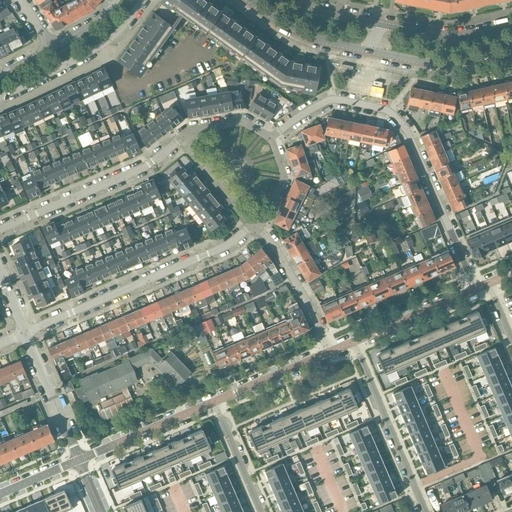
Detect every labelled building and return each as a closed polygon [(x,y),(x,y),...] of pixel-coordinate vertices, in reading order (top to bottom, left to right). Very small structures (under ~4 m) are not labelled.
[(57,29),(63,26),(54,10),(55,10),(50,4),(52,3),(50,0),(44,0),(38,4),(55,28),(55,29),(56,29),(57,29)] [(81,0),(72,0),(71,1),(79,17),(88,13),(81,0)] [(93,9),(98,3),(94,0),(81,0),(88,13),(93,9)] [(317,76),(319,67),(290,62),(203,0),(161,0),(161,2),(183,20),(191,26),(192,26),(193,25),(216,41),(215,43),(216,42),(239,58),(238,59),(239,60),(240,59),(262,75),(261,76),(262,77),(263,75),(279,87),(285,88),(284,90),(285,90),(285,88),(314,94),(317,80),(318,80),(318,76),(317,76)] [(457,10),(454,0),(425,0),(425,7),(437,9),(436,10),(442,11),(442,10),(449,12),(457,10)] [(485,0),(454,0),(457,10),(469,7),(469,8),(475,7),(474,6),(487,4),(485,0)] [(71,22),(79,17),(71,1),(66,3),(67,4),(63,6),(71,22)] [(153,13),(118,61),(140,76),(154,57),(155,58),(159,53),(162,49),(160,48),(171,34),(172,35),(176,30),(175,30),(183,20),(161,2),(153,13)] [(63,26),(71,22),(63,6),(59,9),(58,8),(55,10),(54,10),(63,26)] [(13,50),(26,43),(23,36),(19,37),(15,29),(5,34),(13,50)] [(5,34),(0,35),(0,48),(4,57),(9,54),(8,52),(13,50),(5,34)] [(104,69),(94,73),(101,90),(111,85),(104,69)] [(91,94),(101,90),(94,73),(93,74),(84,79),(91,94)] [(74,83),(80,95),(82,99),(91,94),(84,79),(75,83),(74,82),(74,83)] [(507,101),(511,100),(511,81),(509,82),(509,81),(504,82),(504,83),(503,84),(507,101)] [(74,83),(64,87),(72,103),(82,99),(80,95),(74,83)] [(494,104),(505,102),(507,101),(503,84),(496,85),(495,84),(490,85),(491,86),(489,87),(492,96),(494,104)] [(432,90),(413,86),(412,88),(411,88),(410,93),(407,93),(404,96),(404,97),(403,100),(404,105),(407,106),(407,109),(416,111),(417,107),(429,110),(432,92),(431,92),(432,90)] [(483,107),(494,104),(492,96),(489,87),(485,87),(484,86),(480,87),(480,89),(479,89),(481,96),(483,107)] [(62,108),(72,103),(64,87),(64,88),(55,93),(62,108)] [(472,109),(483,107),(481,96),(479,89),(474,90),(474,88),(468,90),(469,91),(468,92),(469,96),(472,109)] [(228,93),(231,109),(243,107),(240,91),(228,93)] [(457,94),(461,111),(472,109),(469,96),(468,92),(463,93),(463,91),(457,92),(458,94),(457,94)] [(429,110),(440,112),(444,96),(444,94),(443,94),(442,93),(439,92),(437,93),(432,92),(429,110)] [(55,93),(45,97),(52,113),(62,108),(55,93)] [(221,111),(231,109),(228,93),(218,94),(221,111)] [(440,112),(452,114),(456,97),(455,97),(455,96),(454,93),(450,94),(449,95),(444,94),(444,96),(440,112)] [(218,94),(207,96),(210,113),(221,111),(218,94)] [(249,109),(259,115),(267,100),(257,95),(249,109)] [(200,115),(210,113),(207,96),(197,98),(200,115)] [(45,97),(35,102),(42,117),(52,113),(45,97)] [(197,98),(185,100),(189,117),(200,115),(197,98)] [(267,100),(259,115),(268,121),(277,106),(267,100)] [(33,122),(42,117),(35,102),(25,106),(33,122)] [(296,108),(295,107),(293,104),(286,108),(288,113),(296,108)] [(22,126),(33,122),(25,106),(16,111),(22,126)] [(171,106),(163,113),(173,127),(182,120),(178,114),(181,112),(176,106),(173,108),(171,106)] [(6,114),(5,114),(15,136),(24,131),(22,126),(16,111),(6,115),(6,114)] [(165,133),(173,127),(163,113),(154,120),(165,133)] [(5,114),(0,116),(0,129),(3,135),(5,140),(15,136),(5,114)] [(83,116),(78,118),(82,127),(87,124),(83,116)] [(330,118),(328,118),(325,135),(337,137),(340,120),(335,119),(334,118),(331,117),(330,118)] [(342,121),(340,120),(337,137),(348,140),(352,123),(346,122),(346,120),(343,119),(342,121)] [(154,120),(146,126),(156,140),(165,133),(154,120)] [(353,123),(352,123),(348,140),(359,142),(363,125),(358,124),(357,122),(354,122),(353,123)] [(364,126),(363,125),(359,142),(371,145),(375,128),(370,127),(369,125),(365,124),(364,126)] [(65,125),(59,128),(62,136),(67,134),(68,135),(72,133),(70,128),(67,130),(65,125)] [(324,140),(319,125),(310,128),(316,145),(318,144),(317,142),(324,140)] [(146,126),(137,133),(147,147),(156,140),(146,126)] [(375,128),(371,145),(383,147),(384,142),(390,143),(392,133),(386,131),(387,130),(381,129),(382,127),(376,126),(375,128)] [(316,146),(316,145),(310,128),(301,131),(306,146),(308,149),(309,152),(310,154),(318,151),(316,146)] [(435,130),(420,137),(425,147),(440,141),(438,136),(435,130)] [(117,155),(127,151),(127,150),(122,139),(123,139),(121,134),(110,139),(117,155)] [(127,151),(129,155),(139,151),(133,135),(123,139),(122,139),(127,150),(127,151)] [(110,139),(100,143),(107,159),(117,155),(110,139)] [(425,147),(429,158),(445,151),(440,141),(425,147)] [(100,143),(90,147),(97,163),(107,159),(100,143)] [(286,150),(289,159),(309,152),(308,149),(302,151),(300,145),(286,150)] [(407,156),(402,146),(387,152),(391,163),(407,156)] [(489,146),(485,148),(490,157),(501,152),(489,146)] [(90,147),(81,152),(88,168),(88,167),(97,163),(90,147)] [(429,158),(434,169),(449,162),(445,151),(429,158)] [(78,172),(80,172),(88,168),(81,152),(71,156),(78,172)] [(289,159),(292,168),(308,163),(308,162),(306,163),(305,158),(311,156),(310,154),(309,152),(289,159)] [(71,156),(61,160),(68,176),(77,172),(77,173),(78,172),(71,156)] [(391,163),(396,174),(411,167),(407,156),(391,163)] [(372,158),(366,161),(369,167),(375,164),(372,158)] [(58,180),(68,176),(61,160),(51,165),(58,180)] [(434,169),(439,179),(454,173),(449,162),(434,169)] [(292,168),(295,177),(301,175),(303,181),(312,178),(308,168),(310,167),(308,163),(292,168)] [(48,185),(58,180),(51,165),(41,169),(48,185)] [(396,174),(401,185),(416,178),(411,167),(396,174)] [(169,179),(176,188),(189,177),(182,168),(176,173),(174,170),(169,174),(171,177),(169,179)] [(38,189),(48,185),(41,169),(31,173),(33,178),(38,189)] [(439,179),(443,190),(458,183),(454,173),(439,179)] [(176,188),(183,196),(200,182),(193,174),(189,177),(176,188)] [(33,178),(23,182),(29,198),(40,193),(38,189),(33,178)] [(352,178),(346,181),(349,187),(355,183),(352,178)] [(401,185),(406,196),(421,189),(416,178),(401,185)] [(142,185),(143,189),(144,189),(149,200),(159,196),(152,180),(142,185)] [(295,180),(290,189),(313,200),(315,195),(312,194),(315,189),(308,186),(295,180)] [(183,196),(190,205),(207,190),(200,182),(183,196)] [(443,190),(448,201),(463,194),(458,183),(443,190)] [(368,186),(358,190),(363,201),(373,197),(368,186)] [(143,189),(134,194),(141,209),(151,205),(149,200),(144,189),(143,189)] [(290,189),(286,197),(309,208),(313,200),(290,189)] [(406,196),(410,206),(425,200),(421,189),(406,196)] [(214,199),(207,190),(190,205),(197,213),(214,199)] [(448,201),(452,212),(473,203),(468,192),(463,194),(448,201)] [(131,214),(141,209),(134,194),(124,198),(131,214)] [(286,197),(282,206),(298,214),(298,213),(299,213),(299,214),(305,217),(305,216),(309,208),(286,197)] [(121,218),(131,214),(124,198),(114,202),(121,218)] [(197,213),(203,221),(204,221),(217,210),(217,211),(221,208),(214,199),(197,213)] [(410,206),(415,217),(430,210),(425,200),(410,206)] [(356,205),(361,215),(369,211),(365,201),(356,205)] [(111,222),(121,218),(114,202),(105,206),(104,206),(111,222)] [(340,218),(354,210),(351,204),(337,212),(340,218)] [(101,226),(111,222),(104,206),(94,210),(101,226)] [(282,206),(278,214),(294,222),(292,221),(294,217),(296,218),(298,214),(282,206)] [(91,231),(101,226),(94,210),(94,211),(84,215),(91,231)] [(204,221),(211,230),(213,228),(216,231),(221,227),(218,224),(224,219),(217,211),(217,210),(204,221)] [(415,217),(420,228),(435,222),(430,210),(415,217)] [(359,221),(371,215),(369,211),(361,215),(357,217),(359,221)] [(354,213),(342,220),(345,226),(354,221),(354,213)] [(278,214),(273,223),(287,230),(291,223),(292,224),(294,222),(278,214)] [(84,215),(74,219),(81,235),(91,231),(84,215)] [(511,224),(509,217),(498,222),(507,243),(511,240),(511,224)] [(74,219),(65,223),(71,239),(81,235),(74,219)] [(348,231),(337,237),(340,240),(351,234),(354,229),(354,221),(345,226),(348,231)] [(390,221),(380,225),(383,231),(392,227),(390,221)] [(497,222),(487,226),(496,248),(499,246),(507,243),(498,222),(497,222)] [(55,227),(53,223),(42,228),(49,243),(59,239),(55,228),(55,227)] [(71,239),(65,223),(55,228),(55,227),(55,228),(59,239),(61,244),(71,239)] [(192,223),(187,226),(190,233),(195,231),(192,223)] [(441,235),(436,224),(420,231),(425,242),(441,235)] [(295,233),(303,229),(301,225),(293,229),(295,233)] [(487,226),(476,231),(485,252),(492,249),(496,248),(487,226)] [(33,231),(37,240),(42,238),(38,229),(33,231)] [(170,249),(179,245),(180,245),(175,234),(175,233),(173,229),(163,233),(170,249)] [(179,245),(181,250),(192,245),(185,229),(175,233),(175,234),(180,245),(179,245)] [(282,241),(287,248),(287,249),(301,241),(299,238),(307,233),(304,229),(303,229),(295,233),(282,241)] [(377,241),(372,230),(364,234),(369,244),(377,241)] [(476,231),(464,236),(466,241),(466,242),(468,247),(469,247),(473,257),(474,257),(475,259),(482,256),(485,255),(485,254),(486,254),(485,252),(476,231)] [(393,232),(385,236),(387,241),(395,238),(393,232)] [(163,233),(153,238),(160,253),(170,249),(163,233)] [(351,234),(340,240),(344,246),(351,234)] [(410,237),(405,239),(410,251),(414,249),(412,246),(414,245),(410,237)] [(153,238),(143,242),(150,258),(160,253),(153,238)] [(17,256),(32,249),(28,239),(12,246),(16,256),(17,256)] [(287,249),(292,257),(314,245),(312,240),(303,245),(301,241),(287,249)] [(143,242),(133,246),(140,262),(141,262),(140,262),(150,258),(143,242)] [(392,254),(393,256),(399,253),(394,242),(388,244),(392,254)] [(292,257),(296,265),(297,266),(310,258),(322,251),(317,243),(314,245),(292,257)] [(382,247),(386,257),(392,254),(388,244),(382,247)] [(133,246),(123,250),(130,267),(140,262),(133,246)] [(262,248),(253,256),(262,267),(264,270),(268,267),(273,276),(270,278),(275,286),(283,282),(273,263),(267,254),(262,248)] [(37,259),(32,249),(17,256),(16,256),(12,258),(16,268),(37,259)] [(454,266),(447,249),(431,256),(438,273),(439,273),(441,273),(444,272),(444,270),(454,266)] [(123,250),(113,255),(120,271),(130,267),(123,250)] [(342,250),(334,255),(339,263),(343,253),(342,250)] [(113,255),(103,259),(110,275),(120,271),(113,255)] [(246,261),(256,273),(259,277),(266,271),(264,270),(262,267),(253,256),(246,261)] [(431,256),(415,263),(422,280),(423,279),(425,280),(428,279),(429,277),(438,273),(431,256)] [(297,266),(302,274),(320,263),(317,259),(313,262),(310,258),(297,266)] [(41,269),(37,259),(16,268),(21,278),(41,269)] [(100,279),(110,275),(103,259),(93,263),(100,279)] [(239,266),(245,280),(248,279),(256,273),(246,261),(240,266),(239,266)] [(350,267),(347,262),(340,265),(343,271),(350,267)] [(90,283),(100,279),(93,263),(84,267),(90,283)] [(302,274),(307,282),(320,274),(318,270),(322,267),(320,263),(302,274)] [(415,263),(399,270),(406,287),(407,286),(409,287),(412,286),(412,284),(422,280),(415,263)] [(328,272),(331,277),(343,271),(340,265),(328,272)] [(237,284),(245,280),(239,266),(231,270),(237,284)] [(84,267),(73,272),(75,276),(76,276),(80,288),(81,287),(90,283),(84,267)] [(21,278),(25,288),(45,279),(41,269),(21,278)] [(228,287),(237,284),(231,270),(222,274),(228,287)] [(399,270),(383,277),(391,295),(396,292),(397,291),(406,287),(399,270)] [(220,291),(228,287),(222,274),(214,277),(220,291)] [(65,281),(72,297),(83,292),(81,287),(80,288),(76,276),(75,276),(65,281)] [(212,294),(220,291),(214,277),(206,281),(212,294)] [(367,284),(374,300),(384,296),(386,297),(391,295),(383,277),(367,284)] [(275,286),(270,278),(267,279),(269,283),(267,284),(270,289),(275,286)] [(29,298),(33,296),(34,296),(50,289),(45,279),(25,288),(29,298)] [(308,284),(314,294),(323,288),(318,279),(308,284)] [(204,298),(207,296),(212,294),(206,281),(198,284),(203,296),(204,298)] [(204,298),(203,296),(198,284),(190,288),(195,302),(199,309),(207,306),(204,298)] [(351,290),(358,307),(368,303),(370,304),(373,302),(374,300),(367,284),(351,290)] [(292,296),(285,285),(273,292),(276,297),(284,292),(286,299),(292,296)] [(187,305),(195,302),(190,288),(181,292),(183,296),(187,305)] [(54,299),(53,296),(50,289),(34,296),(38,306),(54,299)] [(351,290),(335,297),(343,314),(352,310),(354,310),(357,309),(358,307),(351,290)] [(187,305),(183,296),(181,292),(173,295),(179,309),(181,315),(190,311),(187,305)] [(250,299),(247,292),(241,294),(242,296),(244,301),(250,299)] [(263,297),(266,304),(276,297),(273,292),(264,297),(263,297)] [(173,295),(165,299),(171,312),(179,309),(173,295)] [(266,304),(263,297),(256,301),(258,307),(266,304)] [(335,297),(319,304),(327,321),(336,317),(338,317),(341,316),(342,314),(343,314),(335,297)] [(165,299),(157,302),(162,316),(163,316),(164,319),(172,316),(171,312),(165,299)] [(157,302),(148,306),(154,319),(156,324),(164,321),(162,316),(157,302)] [(245,312),(246,313),(256,309),(253,302),(242,306),(245,313),(245,312)] [(218,307),(220,312),(228,309),(226,304),(218,307)] [(148,306),(140,309),(147,326),(147,325),(146,323),(154,319),(148,306)] [(232,311),(234,317),(245,313),(242,306),(232,311)] [(132,313),(138,326),(139,329),(147,326),(140,309),(132,313)] [(201,321),(197,312),(194,313),(193,309),(190,310),(192,315),(192,316),(195,323),(201,321)] [(292,336),(292,335),(293,335),(294,336),(298,335),(298,333),(308,329),(300,309),(290,313),(291,317),(285,320),(292,336)] [(221,315),(224,322),(234,317),(232,311),(221,315)] [(477,312),(467,316),(476,337),(479,342),(488,338),(483,326),(487,325),(484,319),(481,320),(477,312)] [(132,313),(124,316),(130,330),(138,326),(132,313)] [(224,323),(220,315),(214,318),(217,325),(224,323)] [(124,316),(115,320),(124,339),(131,336),(129,330),(130,330),(124,316)] [(467,316),(457,321),(466,341),(476,337),(478,343),(479,342),(476,337),(467,316)] [(174,321),(177,327),(179,330),(185,328),(181,319),(174,321)] [(211,319),(200,324),(205,335),(215,330),(211,319)] [(115,320),(107,323),(114,340),(115,342),(124,339),(115,320)] [(285,320),(275,324),(282,340),(283,340),(284,341),(288,339),(288,337),(292,336),(285,320)] [(457,321),(447,325),(456,345),(458,344),(466,341),(457,321)] [(99,327),(105,341),(106,344),(114,340),(107,323),(99,327)] [(206,341),(199,324),(194,326),(201,343),(206,341)] [(275,324),(264,329),(271,344),(272,344),(273,345),(277,344),(277,342),(282,340),(275,324)] [(447,325),(437,329),(444,346),(454,343),(455,346),(456,345),(447,325)] [(99,327),(90,331),(96,344),(105,341),(99,327)] [(264,329),(254,333),(261,349),(262,349),(263,350),(266,348),(267,346),(271,344),(264,329)] [(437,329),(427,334),(435,353),(436,353),(435,351),(444,346),(437,329)] [(90,331),(82,334),(88,348),(90,352),(98,349),(96,344),(90,331)] [(142,336),(141,333),(137,335),(140,341),(137,343),(139,347),(145,344),(142,336)] [(243,338),(250,354),(251,353),(253,354),(256,353),(256,351),(261,349),(254,333),(243,338)] [(82,334),(74,338),(80,351),(88,348),(82,334)] [(427,334),(417,338),(426,357),(435,353),(427,334)] [(74,338),(66,341),(72,355),(80,351),(74,338)] [(243,338),(233,342),(240,358),(241,358),(242,359),(246,357),(246,355),(250,354),(243,338)] [(417,338),(407,342),(416,363),(416,362),(416,361),(426,357),(417,338)] [(66,341),(58,345),(65,362),(73,358),(73,357),(72,355),(66,341)] [(134,341),(128,344),(131,350),(137,348),(134,341)] [(233,342),(222,347),(229,363),(230,362),(232,363),(235,362),(235,360),(240,358),(233,342)] [(407,342),(397,346),(406,367),(416,363),(407,342)] [(71,376),(65,362),(58,345),(48,349),(61,380),(71,376)] [(127,352),(124,345),(117,348),(120,355),(127,352)] [(397,346),(388,350),(396,371),(401,369),(406,367),(397,346)] [(212,351),(219,367),(220,367),(221,368),(225,366),(225,364),(229,363),(222,347),(212,351)] [(498,359),(494,348),(476,356),(481,366),(498,359)] [(84,387),(76,391),(81,403),(89,400),(90,401),(90,400),(105,394),(105,393),(120,387),(120,388),(123,394),(100,403),(103,409),(97,411),(102,422),(135,408),(126,385),(135,381),(136,381),(130,368),(135,367),(134,367),(135,367),(135,364),(142,361),(144,363),(145,363),(144,362),(149,360),(162,374),(161,375),(162,375),(165,373),(166,374),(176,384),(175,385),(176,385),(189,372),(188,372),(170,353),(171,353),(170,352),(163,359),(162,359),(160,360),(151,350),(122,363),(123,364),(97,376),(96,373),(95,374),(81,380),(80,380),(84,387)] [(388,350),(377,355),(380,363),(377,365),(379,371),(383,369),(386,376),(396,371),(388,350)] [(110,353),(102,357),(102,358),(103,362),(112,358),(110,353)] [(73,357),(73,358),(79,373),(84,371),(77,355),(73,357)] [(503,369),(498,359),(481,366),(485,376),(503,369)] [(91,360),(85,363),(87,369),(94,366),(91,360)] [(16,379),(17,382),(19,386),(29,382),(27,377),(20,361),(10,365),(16,379)] [(7,382),(16,379),(10,365),(2,369),(7,382)] [(69,370),(71,376),(77,374),(74,367),(69,370)] [(503,369),(485,376),(489,386),(507,379),(503,369)] [(507,379),(489,386),(494,396),(511,388),(509,384),(507,379)] [(63,385),(66,393),(73,390),(70,382),(63,385)] [(410,386),(392,394),(397,404),(414,397),(410,386)] [(24,399),(34,394),(32,388),(21,393),(24,399)] [(511,390),(511,388),(494,396),(498,406),(511,400),(511,390)] [(349,389),(339,394),(348,414),(357,410),(355,403),(358,402),(356,396),(352,398),(349,389)] [(15,400),(15,401),(23,398),(21,392),(13,395),(15,400)] [(74,404),(76,403),(71,392),(67,394),(72,405),(74,404)] [(339,394),(328,398),(337,419),(348,414),(339,394)] [(414,397),(397,404),(401,414),(419,407),(414,397)] [(328,398),(319,402),(327,423),(334,420),(337,419),(328,398)] [(0,415),(28,404),(26,400),(0,411),(0,415)] [(511,400),(498,406),(502,416),(511,411),(511,400)] [(319,402),(309,407),(317,427),(327,423),(319,402)] [(309,407),(298,411),(307,432),(317,427),(309,407)] [(419,407),(401,414),(405,424),(423,416),(419,407)] [(298,411),(289,415),(297,434),(297,432),(306,429),(307,432),(298,411)] [(511,411),(502,416),(507,426),(511,423),(511,411)] [(289,415),(279,419),(287,440),(288,440),(288,439),(297,434),(289,415)] [(423,416),(405,424),(406,425),(409,434),(427,427),(427,425),(423,416)] [(279,419),(269,424),(278,444),(285,441),(287,440),(279,419)] [(54,440),(47,424),(28,432),(35,448),(54,440)] [(269,424),(259,428),(268,448),(278,444),(269,424)] [(371,436),(366,426),(349,433),(353,444),(371,436)] [(431,437),(427,427),(409,434),(414,444),(431,437)] [(259,428),(248,432),(252,441),(248,442),(251,448),(254,446),(257,453),(268,448),(259,428)] [(202,431),(192,435),(201,455),(211,451),(208,445),(211,443),(209,437),(205,439),(202,431)] [(17,456),(35,448),(28,432),(10,440),(17,456)] [(192,435),(181,439),(190,460),(201,455),(192,435)] [(371,436),(353,444),(357,453),(375,446),(371,436)] [(431,437),(414,444),(418,454),(435,446),(431,437)] [(181,439),(172,444),(180,464),(190,460),(181,439)] [(10,440),(0,444),(0,463),(17,456),(10,440)] [(172,444),(162,448),(170,467),(179,463),(180,464),(172,444)] [(375,446),(357,453),(362,464),(379,456),(375,446)] [(435,446),(418,454),(422,464),(440,457),(435,446)] [(162,448),(151,452),(160,473),(170,468),(170,467),(162,448)] [(151,452),(142,456),(150,477),(160,473),(151,452)] [(142,456),(132,461),(140,481),(141,481),(141,480),(150,476),(150,477),(142,456)] [(379,456),(362,464),(366,474),(383,466),(379,456)] [(440,457),(422,464),(426,474),(444,467),(440,457)] [(132,461),(122,465),(131,485),(140,481),(132,461)] [(483,465),(490,480),(495,477),(489,462),(483,464),(483,465)] [(282,464),(264,472),(269,482),(286,474),(282,464)] [(490,480),(483,465),(483,464),(477,467),(484,482),(490,480)] [(122,465),(111,469),(115,477),(111,479),(114,485),(117,483),(120,490),(131,485),(122,465)] [(383,466),(366,474),(370,484),(388,476),(383,466)] [(222,467),(205,474),(210,484),(227,477),(222,467)] [(457,476),(459,482),(465,479),(462,473),(457,476)] [(286,474),(269,482),(273,492),(291,484),(286,474)] [(388,476),(370,484),(375,494),(392,486),(388,476)] [(511,490),(511,484),(508,476),(497,481),(503,494),(511,490)] [(227,477),(210,484),(214,494),(231,487),(227,477)] [(449,493),(446,487),(454,484),(451,478),(440,483),(445,495),(449,493)] [(295,494),(291,484),(273,492),(277,502),(295,494)] [(392,486),(375,494),(379,504),(396,496),(392,486)] [(474,491),(480,505),(491,500),(485,486),(474,491)] [(231,487),(214,494),(218,504),(236,496),(235,496),(231,487)] [(55,494),(54,494),(61,511),(66,511),(73,509),(65,490),(59,492),(55,494)] [(469,509),(480,505),(474,491),(463,495),(469,509)] [(48,497),(43,499),(43,500),(48,511),(61,511),(54,494),(52,495),(48,497)] [(295,494),(277,502),(282,511),(299,504),(295,494)] [(456,511),(462,511),(469,509),(463,495),(452,500),(456,511)] [(236,496),(218,504),(221,510),(221,511),(227,511),(240,507),(236,496)] [(143,499),(123,507),(125,511),(140,511),(147,509),(143,499)] [(34,504),(33,504),(36,511),(48,511),(43,500),(39,502),(36,503),(34,504)] [(456,511),(452,500),(441,505),(443,511),(456,511)]
